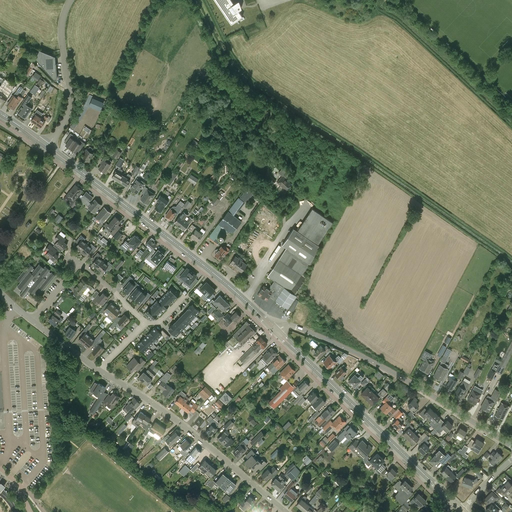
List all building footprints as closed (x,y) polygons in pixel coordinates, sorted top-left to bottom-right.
[(238,10),(241,9),(238,1),(234,4),(231,0),(214,0),(231,24),(242,16),(238,10)] [(36,58),(54,79),(56,79),(56,80),(57,80),(56,63),(55,56),(39,50),(36,58)] [(28,75),(32,69),(35,65),(32,63),(30,67),(25,74),(28,75)] [(36,72),(33,77),(38,80),(41,75),(36,72)] [(5,78),(4,80),(0,86),(0,96),(6,101),(16,86),(5,78)] [(35,84),(31,91),(35,94),(40,87),(35,84)] [(13,95),(9,102),(8,102),(7,103),(7,104),(7,105),(10,107),(23,89),(23,88),(21,86),(19,86),(13,95)] [(23,89),(10,107),(14,109),(20,100),(22,97),(26,91),(23,89)] [(21,103),(23,105),(18,112),(25,118),(32,108),(27,105),(32,97),(28,94),(21,103)] [(153,109),(145,105),(145,107),(141,105),(139,110),(143,112),(141,115),(148,118),(153,109)] [(34,115),(35,115),(31,121),(36,124),(40,117),(38,115),(40,112),(37,110),(34,115)] [(43,119),(40,117),(36,124),(36,125),(37,126),(39,126),(41,127),(45,121),(48,117),(45,116),(43,119)] [(67,138),(69,140),(66,145),(71,148),(76,141),(73,139),(75,137),(70,133),(67,138)] [(78,143),(76,141),(71,148),(75,152),(76,150),(79,152),(85,143),(80,140),(78,143)] [(87,148),(86,149),(84,153),(85,153),(82,157),(88,160),(93,153),(90,152),(93,148),(90,146),(88,148),(87,148)] [(112,156),(117,159),(121,153),(117,150),(112,156)] [(121,168),(125,160),(120,157),(116,165),(121,168)] [(107,158),(105,160),(103,159),(100,163),(102,164),(99,168),(102,170),(102,171),(103,172),(104,171),(105,172),(110,164),(112,161),(107,158)] [(118,168),(116,171),(112,177),(117,180),(117,181),(119,182),(123,175),(122,175),(123,173),(121,172),(122,170),(118,168)] [(278,173),(282,176),(277,182),(286,190),(292,184),(286,179),(289,175),(282,168),(278,173)] [(170,185),(177,175),(173,172),(166,182),(170,185)] [(124,176),(123,175),(119,182),(121,184),(122,183),(127,186),(130,180),(130,179),(132,176),(128,174),(127,176),(125,174),(124,176)] [(187,180),(195,185),(199,179),(191,174),(187,180)] [(267,179),(273,184),(276,181),(270,176),(267,179)] [(159,179),(155,186),(160,189),(164,183),(159,179)] [(141,180),(140,182),(136,180),(130,189),(137,194),(141,187),(143,189),(146,184),(141,180)] [(83,190),(75,184),(67,195),(74,201),(83,190)] [(141,192),(144,194),(141,199),(148,204),(155,194),(147,189),(148,189),(145,186),(146,184),(143,189),(141,192)] [(241,197),(248,201),(254,192),(247,188),(241,197)] [(221,190),(218,193),(215,196),(215,195),(206,207),(208,209),(213,203),(216,206),(221,200),(220,200),(223,196),(222,196),(225,193),(221,190)] [(95,199),(91,204),(89,202),(93,197),(86,191),(79,200),(88,207),(95,213),(101,205),(95,199)] [(156,200),(159,202),(155,208),(161,212),(165,206),(169,200),(160,194),(156,200)] [(226,214),(217,225),(209,237),(218,244),(220,241),(221,241),(223,240),(224,240),(224,239),(224,238),(225,238),(225,237),(225,235),(227,232),(232,235),(242,221),(232,214),(242,200),(239,197),(226,214)] [(187,209),(192,203),(188,200),(183,206),(187,209)] [(169,217),(172,219),(175,215),(174,215),(175,213),(177,214),(182,207),(178,204),(176,206),(174,205),(166,216),(168,218),(169,217)] [(102,223),(111,213),(104,207),(95,217),(100,221),(97,224),(99,226),(102,223)] [(271,286),(268,289),(263,286),(257,295),(267,301),(270,296),(275,300),(275,301),(293,312),(298,301),(301,296),(297,294),(306,277),(303,275),(320,247),(319,246),(333,222),(320,214),(312,208),(297,230),(294,228),(282,245),(286,248),(267,276),(274,281),(271,285),(271,284),(270,285),(271,286)] [(174,223),(179,226),(184,220),(188,215),(183,211),(180,216),(174,223)] [(59,213),(55,219),(59,223),(64,217),(59,213)] [(116,232),(113,229),(120,221),(115,217),(108,225),(113,229),(110,232),(113,235),(116,232)] [(186,221),(184,220),(179,226),(184,230),(189,224),(193,219),(190,217),(186,221)] [(88,229),(94,222),(92,221),(90,223),(89,222),(85,226),(86,227),(88,229)] [(199,232),(196,229),(197,228),(192,224),(188,229),(193,233),(191,235),(198,241),(202,235),(206,231),(202,228),(199,232)] [(117,240),(122,234),(118,231),(114,237),(117,240)] [(58,241),(55,244),(54,246),(61,252),(62,249),(63,250),(67,245),(62,240),(64,238),(59,234),(55,239),(58,241)] [(87,244),(83,241),(86,238),(81,234),(75,241),(78,244),(76,247),(81,251),(87,244)] [(129,238),(126,241),(126,240),(122,244),(127,248),(131,245),(135,248),(141,241),(141,240),(140,239),(139,239),(135,235),(132,238),(131,237),(130,239),(129,238)] [(146,248),(141,255),(145,258),(150,252),(157,245),(153,242),(155,240),(152,237),(145,244),(148,246),(146,248)] [(87,244),(81,251),(86,255),(89,252),(91,254),(97,248),(91,243),(89,246),(87,244)] [(48,252),(46,254),(54,261),(58,256),(53,252),(55,249),(49,244),(45,249),(48,252)] [(224,245),(223,247),(221,246),(219,249),(218,249),(217,249),(216,250),(215,251),(215,252),(216,253),(215,254),(221,259),(225,254),(226,255),(228,252),(229,252),(231,250),(224,245)] [(158,249),(156,252),(153,255),(150,253),(146,258),(155,265),(157,263),(164,254),(163,254),(163,253),(161,251),(160,251),(158,249)] [(103,261),(100,259),(102,256),(97,252),(92,259),(94,261),(92,264),(97,268),(103,261)] [(231,263),(236,267),(235,267),(241,272),(247,264),(235,256),(231,263)] [(171,257),(168,261),(167,261),(163,266),(172,272),(176,267),(173,265),(176,261),(171,257)] [(106,264),(103,261),(97,268),(102,273),(105,269),(107,271),(112,265),(108,261),(106,264)] [(29,264),(17,278),(21,281),(18,285),(23,290),(20,294),(23,297),(29,288),(35,293),(38,289),(42,292),(55,276),(49,271),(49,270),(45,266),(43,268),(38,265),(35,269),(29,264)] [(184,282),(192,273),(189,270),(188,271),(186,269),(182,274),(180,272),(176,276),(184,282)] [(184,282),(191,288),(195,284),(192,282),(196,277),(194,276),(195,275),(192,273),(184,282)] [(128,284),(123,290),(125,292),(126,292),(128,293),(132,288),(137,283),(132,279),(133,279),(130,276),(125,282),(128,284)] [(82,279),(78,284),(85,290),(87,287),(91,290),(93,288),(89,285),(82,279)] [(196,288),(203,294),(211,285),(206,281),(202,285),(200,284),(196,288)] [(132,288),(135,290),(130,296),(132,298),(133,298),(135,299),(142,291),(137,288),(139,285),(137,283),(132,288)] [(74,290),(75,291),(73,294),(79,299),(82,301),(87,296),(83,293),(85,290),(78,284),(74,290)] [(211,285),(203,294),(207,298),(206,299),(209,301),(213,297),(211,295),(216,290),(211,285)] [(173,287),(169,291),(176,298),(180,294),(173,287)] [(142,291),(135,299),(137,301),(137,302),(139,304),(144,298),(147,300),(151,295),(148,293),(146,295),(142,291)] [(169,291),(166,295),(173,302),(176,298),(169,291)] [(94,298),(93,300),(92,301),(97,305),(100,302),(102,305),(108,298),(103,293),(99,298),(96,296),(94,298)] [(212,303),(211,303),(210,304),(212,306),(207,311),(210,314),(214,310),(224,300),(224,299),(224,298),(223,297),(222,297),(220,295),(218,297),(216,294),(212,298),(214,301),(212,303)] [(166,295),(162,299),(169,306),(173,302),(166,295)] [(159,302),(158,301),(157,301),(166,309),(169,306),(162,299),(159,302)] [(224,300),(214,310),(210,314),(218,321),(224,315),(221,312),(223,310),(224,310),(229,305),(227,302),(228,302),(226,300),(225,300),(224,300)] [(166,309),(157,301),(154,305),(161,311),(164,308),(165,309),(166,309)] [(111,303),(109,305),(107,303),(99,311),(102,313),(102,312),(104,314),(106,312),(109,314),(115,307),(111,303)] [(150,308),(157,315),(161,311),(154,305),(150,308)] [(189,309),(196,316),(200,312),(193,305),(191,306),(188,309),(189,309)] [(109,314),(107,316),(114,322),(118,317),(118,313),(120,311),(115,307),(109,314)] [(157,315),(150,308),(144,314),(147,317),(149,315),(154,319),(157,315)] [(54,313),(53,315),(53,314),(48,320),(55,326),(58,323),(59,324),(63,319),(60,316),(62,313),(57,309),(54,313)] [(189,309),(188,309),(185,313),(192,320),(196,316),(189,309)] [(232,314),(230,316),(228,313),(223,317),(225,320),(224,322),(224,323),(226,326),(227,326),(234,320),(235,321),(240,316),(235,311),(234,311),(232,313),(232,314)] [(296,321),(303,323),(305,313),(298,311),(296,321)] [(185,313),(181,317),(188,324),(192,320),(185,313)] [(114,322),(110,327),(112,328),(112,329),(115,325),(121,330),(124,327),(123,326),(129,319),(124,315),(122,317),(120,319),(118,317),(114,322)] [(181,317),(177,321),(184,329),(188,324),(181,317)] [(76,331),(72,329),(77,323),(72,320),(67,326),(69,328),(65,333),(67,335),(66,336),(69,338),(70,337),(71,338),(76,331)] [(177,321),(173,325),(180,333),(184,329),(177,321)] [(246,322),(233,335),(227,341),(224,343),(217,350),(221,353),(224,351),(228,347),(230,344),(235,349),(237,348),(238,349),(242,345),(243,345),(256,332),(246,322)] [(80,333),(81,337),(78,340),(79,341),(79,342),(80,342),(83,344),(90,336),(85,333),(87,331),(86,331),(91,325),(89,323),(80,333)] [(173,325),(172,325),(169,328),(170,328),(169,329),(176,337),(180,333),(173,325)] [(165,338),(166,338),(165,338),(168,335),(162,330),(160,332),(155,328),(152,330),(150,332),(158,339),(162,335),(165,338)] [(90,336),(83,344),(86,346),(86,347),(87,347),(88,348),(90,345),(94,345),(101,338),(101,337),(104,334),(101,331),(94,340),(90,336)] [(148,334),(146,337),(153,344),(158,339),(150,332),(148,334)] [(153,344),(146,337),(143,339),(141,341),(149,348),(153,344)] [(257,342),(252,347),(240,359),(244,363),(256,351),(257,352),(262,347),(262,348),(267,343),(261,337),(256,341),(257,342)] [(94,345),(94,349),(92,352),(93,352),(93,353),(94,353),(97,356),(103,349),(101,346),(103,344),(101,342),(103,339),(101,338),(94,345)] [(511,339),(498,366),(499,366),(496,372),(501,374),(504,369),(511,353),(511,339)] [(149,348),(141,341),(139,343),(140,343),(137,346),(144,353),(149,348)] [(326,345),(323,348),(320,346),(315,351),(313,349),(311,351),(319,359),(326,351),(327,353),(330,349),(326,345)] [(197,354),(203,349),(199,346),(194,351),(197,354)] [(263,356),(263,357),(260,360),(265,365),(269,362),(277,354),(271,348),(263,356)] [(420,358),(424,360),(419,369),(428,374),(435,362),(429,359),(432,354),(425,350),(420,358)] [(154,355),(151,352),(146,357),(149,360),(154,355)] [(330,354),(329,355),(326,359),(323,362),(324,363),(323,364),(325,366),(327,365),(330,368),(333,365),(334,365),(336,363),(336,362),(340,359),(337,356),(334,360),(332,358),(333,357),(330,354)] [(272,362),(272,363),(267,368),(269,369),(271,366),(272,367),(274,366),(275,367),(283,359),(279,355),(272,362)] [(441,362),(440,365),(439,364),(433,376),(438,379),(440,381),(441,380),(442,380),(448,369),(447,368),(448,367),(447,365),(448,364),(443,362),(445,358),(442,357),(440,361),(441,362)] [(126,366),(132,371),(137,367),(139,369),(146,362),(141,358),(138,361),(134,358),(126,366)] [(271,366),(269,369),(270,370),(267,372),(269,374),(271,371),(273,374),(278,369),(286,362),(283,359),(275,367),(274,366),(272,367),(271,366)] [(147,371),(146,373),(144,372),(139,377),(143,381),(156,367),(152,364),(146,371),(147,371)] [(280,373),(281,374),(278,376),(282,380),(284,378),(286,380),(295,371),(288,364),(280,373)] [(344,364),(341,367),(338,369),(338,370),(335,373),(337,376),(339,378),(340,378),(342,380),(344,377),(343,376),(346,372),(344,370),(347,367),(344,364)] [(159,370),(156,367),(143,381),(147,385),(152,379),(150,378),(152,376),(153,377),(159,370)] [(491,379),(496,371),(491,369),(487,377),(491,379)] [(379,380),(383,375),(378,371),(374,375),(379,380)] [(174,389),(168,385),(166,383),(171,375),(167,372),(159,379),(162,381),(158,387),(163,391),(162,393),(168,397),(174,389)] [(351,376),(352,377),(348,381),(351,384),(351,385),(352,386),(353,386),(356,388),(360,385),(358,383),(360,380),(364,377),(361,374),(360,374),(358,372),(355,374),(354,373),(351,376)] [(457,381),(449,376),(447,379),(449,380),(446,386),(452,389),(457,381)] [(364,386),(370,380),(367,377),(360,383),(364,386)] [(463,380),(460,386),(459,386),(455,393),(461,396),(463,393),(464,394),(466,390),(466,389),(469,383),(470,381),(464,378),(463,380)] [(298,385),(293,389),(300,396),(302,394),(304,392),(306,390),(305,389),(309,385),(307,383),(307,382),(306,381),(305,381),(304,380),(299,386),(298,385)] [(268,403),(274,408),(295,387),(293,384),(292,385),(287,381),(280,388),(281,390),(268,403)] [(505,399),(509,390),(509,389),(511,384),(507,382),(504,387),(500,396),(505,399)] [(100,396),(97,401),(90,412),(93,414),(96,410),(101,403),(105,395),(102,393),(105,388),(99,384),(96,388),(93,385),(90,390),(90,391),(92,392),(94,392),(93,392),(100,396)] [(370,385),(368,387),(367,387),(361,394),(364,397),(364,398),(365,399),(366,399),(366,400),(373,392),(370,390),(372,388),(370,385)] [(212,393),(205,386),(198,393),(205,400),(212,393)] [(474,386),(473,389),(467,400),(475,404),(483,390),(474,386)] [(373,392),(366,400),(367,400),(368,402),(369,402),(373,405),(379,398),(381,395),(383,397),(387,392),(383,388),(376,395),(373,392)] [(488,395),(486,398),(480,407),(489,412),(494,403),(495,403),(501,392),(494,389),(490,397),(488,395)] [(177,394),(180,396),(175,402),(182,407),(187,402),(187,401),(189,398),(185,396),(186,395),(181,391),(177,394)] [(227,404),(233,397),(226,391),(220,398),(227,404)] [(313,403),(319,397),(313,392),(308,398),(313,403)] [(112,409),(114,405),(120,397),(113,393),(111,396),(109,394),(104,401),(107,404),(107,405),(112,409)] [(304,396),(303,396),(300,399),(295,405),(298,402),(300,405),(305,400),(303,397),(304,396)] [(319,396),(319,397),(313,403),(312,404),(318,410),(325,402),(319,396)] [(382,401),(384,403),(380,407),(386,413),(386,412),(390,416),(396,410),(392,406),(392,407),(389,404),(392,401),(387,396),(382,401)] [(292,402),(295,405),(300,399),(299,397),(298,397),(292,402)] [(419,408),(416,406),(418,404),(416,401),(417,400),(414,397),(407,405),(411,408),(409,410),(414,414),(419,408)] [(125,407),(123,409),(127,413),(129,411),(131,413),(140,404),(134,398),(131,401),(130,400),(128,403),(129,404),(125,407)] [(223,404),(218,399),(215,403),(220,408),(223,404)] [(187,402),(182,407),(188,412),(190,409),(193,412),(198,406),(191,401),(189,403),(187,402)] [(502,419),(509,406),(501,402),(495,415),(502,419)] [(330,406),(321,414),(319,416),(321,418),(316,423),(320,427),(336,412),(330,406)] [(430,408),(427,410),(424,408),(419,414),(424,419),(426,416),(429,419),(435,413),(430,408)] [(310,422),(319,412),(317,410),(308,420),(310,422)] [(394,416),(397,419),(392,424),(395,426),(395,427),(396,429),(397,428),(398,429),(403,424),(400,422),(402,419),(399,416),(403,413),(400,410),(394,416)] [(127,421),(133,415),(130,412),(124,418),(127,421)] [(141,412),(139,414),(138,414),(131,423),(137,427),(140,423),(142,421),(142,420),(146,415),(141,412)] [(429,419),(431,421),(429,424),(431,426),(430,428),(428,426),(426,429),(430,433),(442,421),(440,418),(435,413),(429,419)] [(142,421),(140,423),(144,426),(143,428),(146,430),(150,423),(148,422),(151,419),(146,415),(142,420),(142,421)] [(206,430),(206,431),(206,432),(208,434),(209,433),(211,435),(213,432),(214,432),(217,429),(215,428),(219,423),(213,418),(211,415),(206,420),(209,422),(208,423),(210,425),(206,430)] [(339,415),(333,422),(330,420),(322,428),(327,432),(333,426),(338,430),(346,422),(339,415)] [(227,430),(234,423),(234,422),(235,422),(232,419),(231,419),(230,419),(224,426),(227,430)] [(403,429),(405,431),(403,434),(408,439),(414,433),(411,430),(414,428),(410,424),(411,423),(412,423),(414,420),(413,419),(411,420),(408,422),(409,423),(403,429)] [(442,421),(430,433),(431,434),(432,434),(433,435),(434,433),(435,434),(436,433),(439,436),(441,435),(439,433),(443,429),(446,432),(453,425),(447,420),(444,423),(442,421)] [(289,421),(283,427),(286,430),(292,424),(289,421)] [(150,423),(146,430),(143,433),(142,435),(144,437),(146,435),(148,432),(153,435),(155,433),(160,425),(155,422),(153,425),(150,423)] [(119,434),(127,426),(124,423),(116,431),(119,434)] [(160,425),(155,433),(160,437),(162,435),(165,429),(160,425)] [(353,429),(351,430),(349,427),(344,432),(343,431),(334,440),(338,443),(343,438),(347,442),(356,432),(353,429)] [(460,427),(456,433),(455,433),(453,436),(456,438),(458,435),(462,438),(466,432),(460,427)] [(226,430),(217,439),(222,444),(222,443),(227,448),(233,441),(227,435),(229,433),(226,430)] [(175,431),(169,437),(167,435),(163,439),(165,441),(166,440),(170,445),(180,436),(175,431)] [(414,433),(408,439),(413,444),(416,441),(418,443),(427,435),(424,432),(421,435),(419,433),(416,435),(414,433)] [(254,446),(261,438),(257,435),(250,442),(254,446)] [(418,443),(421,446),(418,449),(423,454),(429,448),(427,445),(429,443),(426,440),(429,437),(427,435),(418,443)] [(329,440),(325,436),(320,441),(325,445),(329,440)] [(476,438),(474,442),(471,440),(468,444),(466,443),(462,448),(465,450),(468,446),(470,447),(471,446),(474,448),(475,447),(479,449),(484,443),(476,438)] [(362,440),(359,443),(356,439),(348,447),(357,455),(359,453),(363,457),(364,462),(367,459),(367,455),(366,454),(372,448),(369,445),(368,446),(362,440)] [(180,445),(183,448),(180,451),(184,456),(190,450),(188,447),(191,445),(186,440),(180,445)] [(239,444),(240,445),(233,452),(235,454),(235,455),(236,456),(237,457),(237,456),(238,457),(241,454),(245,450),(247,447),(245,445),(247,444),(243,440),(239,444)] [(328,447),(332,451),(339,444),(334,440),(328,447)] [(190,454),(186,459),(191,464),(196,459),(199,455),(198,455),(201,452),(195,447),(190,454)] [(163,457),(167,453),(162,448),(158,452),(163,457)] [(276,449),(270,455),(274,458),(279,453),(276,449)] [(432,457),(432,458),(430,460),(432,462),(431,463),(433,465),(434,464),(434,465),(437,462),(438,463),(440,461),(444,464),(451,456),(448,453),(445,456),(439,449),(435,453),(437,454),(436,456),(434,454),(432,457)] [(245,456),(248,459),(245,462),(249,466),(256,459),(254,457),(257,454),(252,450),(245,456)] [(492,457),(493,458),(489,462),(493,465),(497,461),(499,459),(500,460),(502,457),(501,457),(502,456),(497,451),(496,453),(494,451),(491,454),(493,456),(492,457)] [(450,463),(456,457),(458,455),(455,452),(447,461),(450,463)] [(486,458),(490,455),(487,452),(480,458),(483,461),(487,458),(486,458)] [(367,459),(364,462),(367,464),(365,465),(368,468),(371,465),(370,464),(372,462),(377,467),(377,468),(380,472),(386,466),(382,462),(384,460),(384,459),(382,457),(382,458),(377,453),(370,460),(369,461),(367,459)] [(306,455),(304,457),(305,457),(306,458),(303,461),(307,465),(312,460),(306,455)] [(256,459),(249,466),(250,466),(255,470),(258,467),(261,470),(267,464),(262,459),(260,461),(257,459),(256,460),(256,459)] [(205,460),(200,465),(197,463),(191,469),(193,472),(197,467),(198,468),(198,469),(199,468),(201,470),(200,471),(203,473),(205,471),(211,464),(210,463),(210,464),(205,460)] [(287,473),(290,470),(295,465),(293,463),(285,470),(287,473)] [(205,471),(203,473),(203,474),(204,473),(205,473),(208,475),(207,475),(209,477),(209,478),(210,478),(211,476),(216,470),(214,467),(211,464),(205,471)] [(184,476),(190,469),(185,465),(179,471),(184,476)] [(448,465),(446,467),(446,466),(441,472),(446,476),(451,471),(454,468),(452,465),(450,467),(448,465)] [(268,469),(261,475),(265,479),(271,473),(274,475),(278,471),(274,467),(270,471),(268,469)] [(392,468),(388,472),(384,469),(381,472),(384,474),(385,473),(388,476),(387,477),(391,481),(394,478),(393,477),(397,473),(396,471),(394,469),(392,468)] [(285,476),(275,488),(280,491),(285,485),(284,485),(287,483),(286,482),(288,479),(293,473),(290,470),(287,473),(285,476)] [(453,474),(451,471),(446,476),(451,481),(458,474),(456,471),(453,474)] [(279,477),(277,479),(276,478),(271,484),(275,488),(285,476),(281,473),(279,477)] [(218,487),(227,477),(223,474),(216,482),(218,484),(216,486),(218,487)] [(227,477),(218,487),(218,488),(220,486),(224,489),(231,481),(227,477)] [(476,479),(473,480),(464,477),(462,484),(471,487),(472,483),(474,483),(478,481),(476,479)] [(207,485),(212,480),(212,479),(211,480),(209,478),(203,485),(205,487),(207,484),(207,485)] [(216,483),(212,480),(207,485),(211,488),(216,483)] [(287,486),(289,488),(284,494),(292,501),(299,492),(292,487),(295,483),(292,480),(287,486)] [(405,480),(402,483),(399,480),(398,481),(393,485),(398,489),(399,492),(394,497),(402,505),(413,493),(410,491),(412,488),(405,480)] [(231,481),(224,489),(229,493),(236,485),(231,481)] [(500,488),(497,490),(496,491),(498,493),(499,492),(502,494),(504,492),(507,495),(510,491),(504,485),(500,488)] [(325,491),(321,487),(317,491),(316,492),(319,496),(321,494),(321,495),(325,491)] [(8,493),(3,489),(0,491),(0,493),(3,497),(7,502),(10,507),(11,511),(14,511),(18,511),(15,505),(12,499),(8,493)] [(498,495),(497,496),(492,491),(483,500),(488,506),(485,509),(488,511),(502,511),(506,509),(504,507),(501,510),(500,508),(495,503),(493,505),(492,504),(497,498),(499,500),(501,497),(498,495)] [(418,493),(413,499),(410,502),(413,505),(416,501),(421,506),(426,501),(418,493)] [(226,494),(222,500),(225,502),(227,500),(228,501),(229,500),(228,499),(230,497),(226,494)] [(308,504),(302,510),(304,511),(316,511),(317,511),(310,506),(313,503),(314,503),(319,497),(316,494),(308,504)] [(301,499),(296,505),(302,510),(308,504),(304,501),(307,497),(304,495),(301,499)] [(249,496),(245,501),(243,499),(239,504),(245,509),(248,505),(250,507),(255,501),(249,496)] [(400,508),(405,511),(406,511),(410,507),(408,505),(409,504),(409,503),(408,502),(410,500),(408,498),(401,506),(400,508)]
